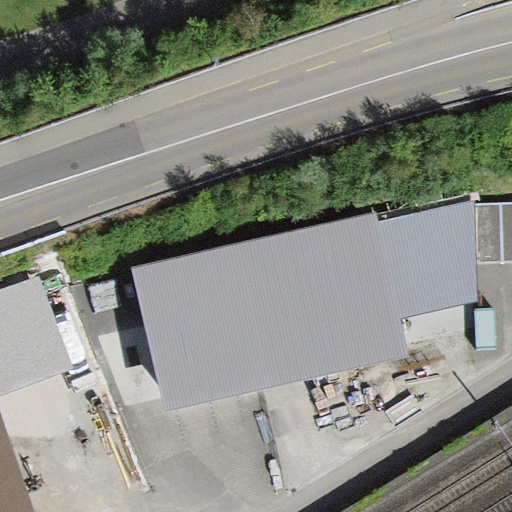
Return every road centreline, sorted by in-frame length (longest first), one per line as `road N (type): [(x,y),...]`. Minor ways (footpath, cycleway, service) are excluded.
road 1 (tertiary): [(511,43),(366,81),(0,200)]
road 2 (residential): [(511,365),(331,471),(191,511)]
road 3 (residential): [(0,62),(182,0)]
